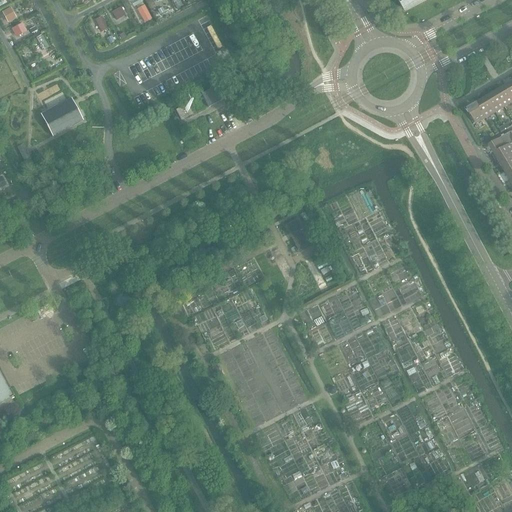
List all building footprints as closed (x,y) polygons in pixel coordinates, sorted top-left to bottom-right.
[(178,0),(175,0),(173,1),(177,9),(182,6),(178,0)] [(397,0),(403,9),(405,11),(426,0),(397,0)] [(144,23),(150,19),(143,6),(137,9),(144,23)] [(15,17),(10,8),(2,12),(7,21),(15,17)] [(121,8),(112,13),(116,20),(124,15),(121,8)] [(95,20),(101,32),(107,29),(101,17),(95,20)] [(17,37),(26,32),(22,24),(13,29),(17,37)] [(41,36),(36,38),(43,50),(48,47),(41,36)] [(230,54),(227,48),(217,54),(219,59),(230,54)] [(201,94),(208,107),(208,108),(222,101),(215,87),(201,94)] [(494,92),(503,108),(511,102),(511,101),(504,87),(494,92)] [(503,108),(494,92),(485,98),(494,114),(503,108)] [(485,119),(494,114),(485,98),(476,104),(485,119)] [(41,115),(52,137),(82,122),(71,100),(41,115)] [(485,119),(476,104),(467,109),(476,125),(485,119)] [(176,111),(180,119),(186,117),(181,108),(176,111)] [(511,134),(510,132),(488,145),(493,154),(511,142),(511,134)] [(511,142),(493,154),(499,163),(511,154),(511,147),(510,145),(511,143),(511,142)] [(30,159),(23,145),(18,148),(25,162),(30,159)] [(511,154),(499,163),(504,172),(511,167),(511,154)] [(286,226),(292,238),(300,253),(312,247),(298,220),(286,226)] [(327,267),(320,271),(323,275),(330,272),(327,267)] [(0,368),(0,403),(14,396),(0,368)] [(329,388),(328,391),(330,394),(333,395),(335,393),(336,390),(335,387),(332,387),(329,388)]
